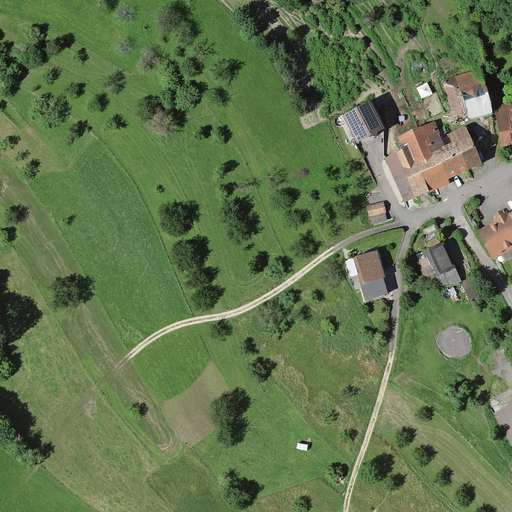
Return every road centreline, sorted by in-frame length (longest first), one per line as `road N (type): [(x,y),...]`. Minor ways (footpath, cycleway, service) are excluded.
road 1 (track): [(28,470),(100,383),(148,340),(248,307),(334,249)]
road 2 (track): [(391,352),(345,511)]
